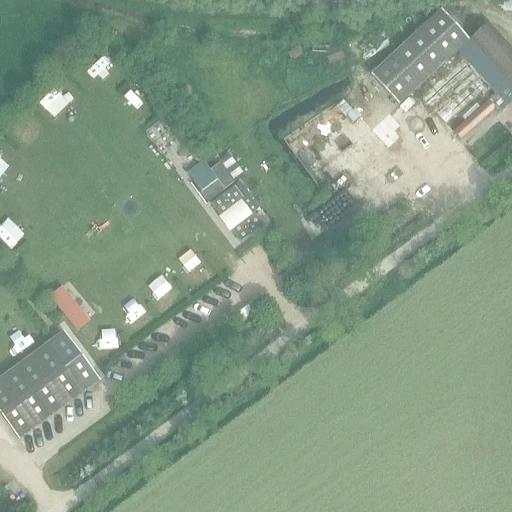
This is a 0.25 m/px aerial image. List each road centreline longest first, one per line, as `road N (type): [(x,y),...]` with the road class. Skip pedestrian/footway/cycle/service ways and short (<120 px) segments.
road 1 (unclassified): [(54,511),(511,170)]
road 2 (unknown): [(308,322),(275,284),(254,279),(235,288),(61,434),(45,470),(57,510)]
road 3 (unknown): [(482,192),(443,163),(370,163)]
